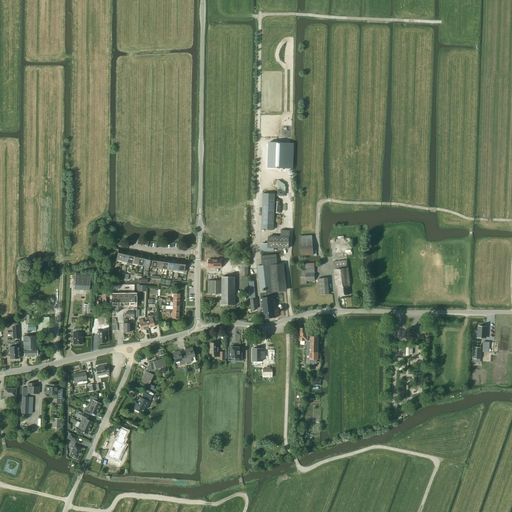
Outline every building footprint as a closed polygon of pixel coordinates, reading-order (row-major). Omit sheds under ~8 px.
[(265,155),(263,178),(287,178),(288,155),(265,155)] [(262,193),(261,229),(273,230),(275,194),(262,193)] [(235,244),(244,244),(244,222),(217,222),(217,234),(235,234),(235,244)] [(300,256),(316,255),(316,250),(313,250),(312,235),(299,236),(300,256)] [(261,243),(261,251),(266,252),(274,252),(274,251),(274,248),(288,249),(288,248),(289,236),(281,236),(268,236),(268,243),(261,243)] [(126,265),(131,266),(132,264),(134,254),(132,253),(129,252),(127,262),(126,265)] [(257,266),(260,293),(272,291),(285,290),(282,264),(277,265),(276,254),(261,256),(262,265),(257,266)] [(349,286),(351,284),(348,268),(347,268),(346,260),(333,262),(336,286),(337,287),(338,296),(349,294),(349,286)] [(179,262),(178,271),(186,272),(187,265),(184,264),(185,261),(182,261),(181,262),(179,262)] [(306,281),(314,281),(314,263),(305,263),(306,270),(300,270),(300,284),(306,284),(306,281)] [(75,275),(74,289),(89,291),(90,276),(75,275)] [(222,305),(235,304),(235,277),(222,277),(222,280),(208,281),(208,294),(221,294),(222,305)] [(319,295),(329,294),(327,278),(318,279),(319,295)] [(272,291),(260,293),(261,298),(260,298),(263,319),(276,318),(274,297),(272,297),(272,291)] [(49,317),(37,317),(38,335),(49,334),(49,317)] [(146,322),(147,328),(154,326),(152,317),(148,318),(148,321),(146,322)] [(147,328),(146,322),(143,322),(142,319),(138,320),(141,330),(144,329),(144,330),(146,329),(147,329),(147,328)] [(478,326),(477,337),(486,338),(486,332),(486,327),(478,326)] [(300,340),(307,341),(309,341),(309,337),(310,329),(306,329),(306,328),(305,327),(302,327),(300,328),(300,340)] [(73,344),(82,344),(81,332),(73,333),(73,344)] [(97,343),(106,342),(105,332),(97,332),(97,343)] [(36,336),(30,336),(23,336),(24,356),(27,356),(27,357),(34,357),(34,356),(37,356),(36,336)] [(318,337),(309,337),(309,341),(307,341),(306,364),(310,364),(310,360),(318,360),(318,352),(318,337)] [(10,359),(19,359),(18,341),(13,342),(13,346),(9,347),(10,359)] [(213,354),(212,357),(219,357),(219,347),(215,347),(215,343),(210,343),(210,353),(213,354)] [(241,351),(239,351),(239,347),(235,347),(235,346),(232,346),(232,352),(228,352),(228,356),(232,356),(232,358),(235,358),(235,359),(235,361),(242,361),(242,350),(241,350),(241,351)] [(263,347),(253,347),(253,361),(263,361),(263,347)] [(184,357),(186,363),(191,361),(192,362),(195,361),(194,357),(192,348),(185,350),(187,356),(184,357)] [(180,365),(186,363),(184,357),(182,358),(179,351),(172,353),(175,362),(179,361),(180,365)] [(155,370),(155,369),(165,366),(163,359),(154,362),(154,361),(150,362),(148,367),(155,370)] [(97,376),(109,373),(107,367),(104,368),(104,366),(95,368),(97,376)] [(155,370),(148,367),(146,371),(147,371),(142,381),(149,384),(153,375),(155,370)] [(273,368),(263,368),(263,372),(271,372),(271,373),(263,373),(264,377),(274,377),(273,373),(272,373),(272,372),(273,372),(273,368)] [(85,372),(73,374),(74,382),(74,384),(78,383),(78,382),(83,381),(83,382),(87,381),(86,379),(85,372)] [(22,387),(22,396),(27,397),(27,393),(39,394),(39,387),(34,386),(34,383),(27,383),(27,388),(22,387)] [(62,398),(62,389),(57,389),(57,384),(51,384),(51,387),(46,387),(46,394),(57,394),(57,398),(62,398)] [(15,397),(16,389),(4,388),(4,393),(1,392),(0,399),(4,399),(4,396),(15,397)] [(150,401),(152,396),(143,392),(141,397),(150,401)] [(91,399),(88,404),(99,409),(101,404),(95,402),(97,399),(91,396),(90,399),(91,399)] [(147,409),(150,403),(140,398),(138,404),(136,403),(133,409),(142,413),(145,408),(147,409)] [(99,409),(88,404),(86,409),(85,409),(84,412),(90,414),(91,412),(96,414),(99,409)] [(90,427),(93,422),(87,420),(88,417),(82,414),(81,417),(82,418),(80,423),(90,427)] [(88,432),(90,427),(80,423),(78,428),(77,427),(75,430),(81,433),(82,430),(88,432)] [(119,438),(112,452),(120,456),(124,448),(122,448),(127,438),(125,437),(127,431),(122,429),(119,433),(122,435),(120,438),(119,438)] [(68,433),(68,438),(76,442),(78,437),(68,433)] [(73,448),(69,456),(77,459),(79,455),(80,453),(80,452),(82,448),(74,445),(72,444),(70,447),(73,448)]
